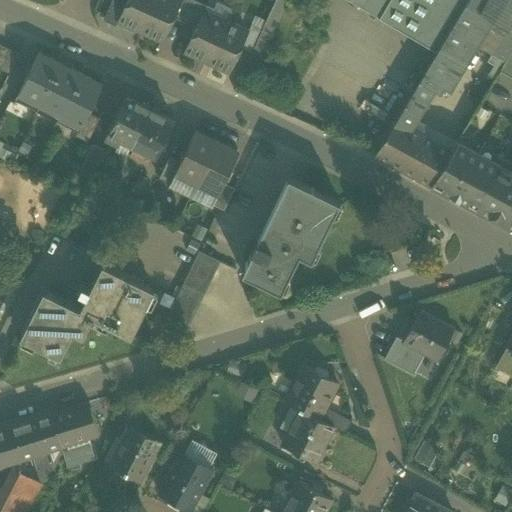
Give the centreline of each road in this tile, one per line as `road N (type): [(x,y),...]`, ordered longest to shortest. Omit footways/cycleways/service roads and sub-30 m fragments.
road 1 (residential): [(511,251),(377,179),(67,39)]
road 2 (residential): [(341,308),(0,412)]
road 3 (residential): [(341,308),(387,444),(385,471),(364,511)]
road 4 (residential): [(511,255),(341,308)]
